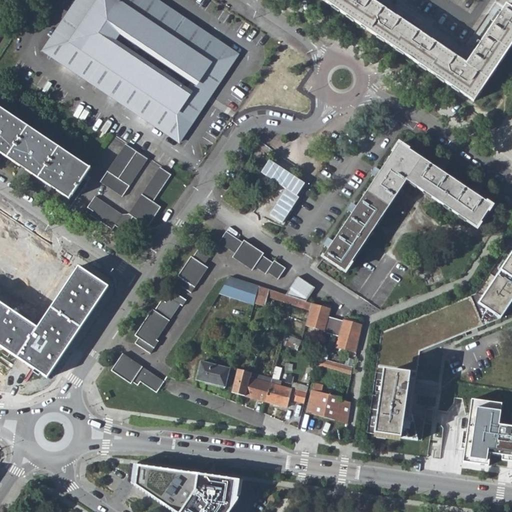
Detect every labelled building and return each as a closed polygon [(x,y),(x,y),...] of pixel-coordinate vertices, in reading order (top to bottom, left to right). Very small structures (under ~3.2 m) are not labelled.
[(77,0),(43,51),(179,142),(205,105),(189,94),(108,39),(110,36),(114,31),(116,27),(197,82),(213,93),(238,56),(155,0),(77,0)] [(321,0),(473,102),(511,44),(511,9),(506,5),(501,13),(496,10),(490,21),(494,23),(481,43),(476,40),(470,50),(474,52),(466,65),(431,41),(433,38),(424,31),(421,35),(396,18),(398,14),(388,7),(385,11),(369,0),(321,0)] [(194,86),(197,82),(116,27),(114,31),(194,86)] [(108,39),(189,94),(191,91),(110,36),(108,39)] [(80,168),(0,114),(0,160),(60,200),(80,168)] [(125,145),(100,183),(121,197),(147,159),(125,145)] [(398,145),(323,258),(344,273),(406,182),(476,229),(491,207),(398,145)] [(152,202),(155,198),(157,195),(170,175),(158,167),(127,214),(122,215),(94,197),(87,208),(92,212),(89,215),(111,230),(114,226),(119,229),(130,227),(129,222),(132,218),(146,227),(160,208),(152,202)] [(226,232),(218,244),(234,254),(232,258),(252,271),(254,268),(265,275),(266,273),(277,281),(285,268),(274,262),(272,263),(262,256),(263,254),(243,241),(242,243),(226,232)] [(367,433),(407,439),(418,441),(412,414),(411,414),(420,352),(500,318),(511,300),(511,246),(508,245),(476,294),(382,333),(367,433)] [(179,278),(175,283),(191,294),(207,269),(203,266),(210,255),(199,248),(191,258),(190,257),(177,276),(179,278)] [(27,257),(15,273),(17,274),(18,275),(20,275),(21,275),(23,275),(25,274),(26,274),(28,272),(29,270),(30,269),(31,267),(31,264),(31,262),(30,260),(28,258),(27,257)] [(0,347),(47,379),(108,288),(78,267),(37,329),(0,303),(0,347)] [(219,294),(253,306),(254,303),(258,287),(229,277),(219,294)] [(293,285),(310,296),(315,289),(298,278),(293,285)] [(310,296),(293,285),(285,296),(305,302),(310,296)] [(267,297),(309,311),(311,304),(305,302),(285,296),(278,294),(258,287),(254,303),(264,306),(267,297)] [(138,339),(134,344),(150,355),(158,342),(156,340),(180,306),(182,307),(186,301),(174,294),(171,299),(168,298),(165,303),(161,301),(154,311),(152,310),(134,336),(138,339)] [(321,307),(311,304),(309,311),(305,327),(324,332),(323,334),(330,335),(338,337),(335,349),(356,354),(361,331),(362,327),(342,323),(342,325),(335,323),(328,321),(330,311),(321,307)] [(299,347),(301,341),(284,334),(283,340),(299,347)] [(122,354),(111,371),(130,385),(132,383),(137,386),(140,383),(156,394),(164,382),(122,354)] [(352,368),(315,359),(313,366),(351,376),(352,368)] [(201,362),(196,381),(225,388),(229,369),(201,362)] [(511,409),(511,400),(511,377),(510,377),(510,375),(509,365),(495,365),(492,365),(486,408),(511,409)] [(250,374),(236,370),(230,393),(266,403),(270,384),(249,379),(250,374)] [(249,379),(270,384),(272,379),(250,373),(250,374),(249,379)] [(270,384),(280,387),(282,381),(272,379),(270,384)] [(289,400),(295,401),(297,391),(280,387),(270,384),(266,403),(286,408),(289,400)] [(295,401),(304,404),(308,387),(299,385),(297,391),(295,401)] [(323,387),(314,385),(306,414),(347,424),(347,422),(350,406),(344,405),(345,402),(340,401),(341,399),(322,395),(323,387)] [(474,431),(450,429),(448,449),(472,451),(474,431)] [(172,511),(229,511),(241,496),(243,481),(131,466),(128,482),(172,511)]
